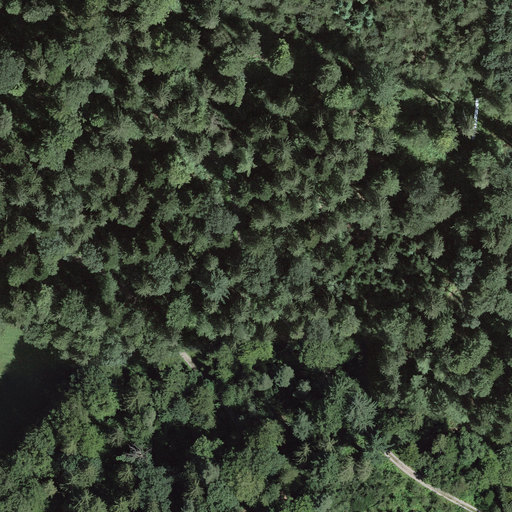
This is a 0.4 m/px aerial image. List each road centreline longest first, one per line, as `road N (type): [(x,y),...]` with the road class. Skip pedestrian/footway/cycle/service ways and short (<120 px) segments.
road 1 (track): [(473,511),(382,451),(296,332),(249,253),(236,188),(201,152),(0,91)]
road 2 (track): [(0,250),(77,258),(120,284),(235,418),(249,449),(258,511)]
